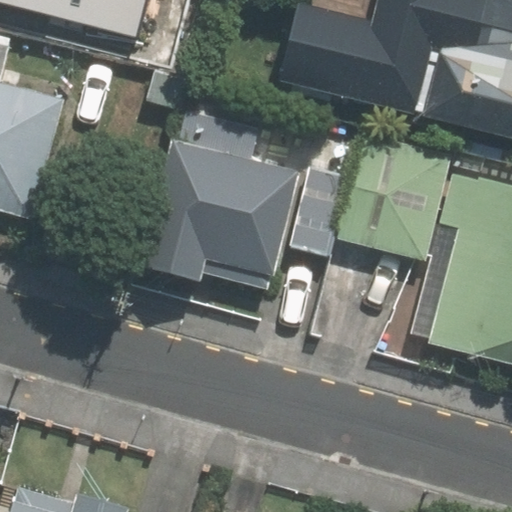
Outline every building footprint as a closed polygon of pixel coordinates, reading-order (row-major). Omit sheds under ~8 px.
[(369,0),(367,9),(332,0),(296,0),(276,75),(401,108),(399,114),(511,143),(511,3),(497,0),(369,0)] [(0,210),(25,218),(60,96),(0,79),(0,210)] [(310,254),(332,168),(245,146),(250,130),(183,112),(142,273),(269,305),(283,247),(310,254)] [(457,162),(371,140),(346,243),(431,265),(457,162)] [(459,229),(428,343),(511,365),(511,185),(458,171),(444,224),(459,229)] [(120,511),(121,511),(72,497),(70,506),(8,488),(1,511),(120,511)]
